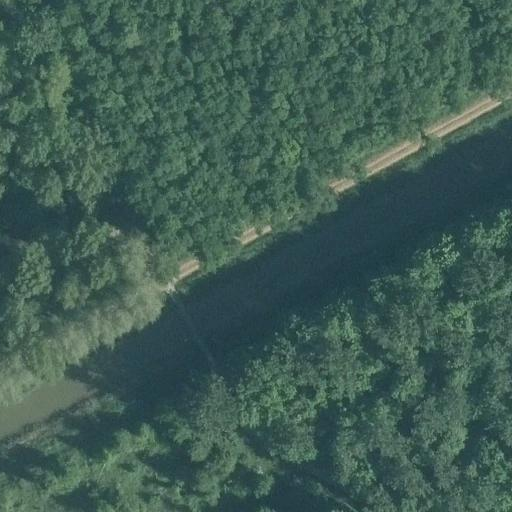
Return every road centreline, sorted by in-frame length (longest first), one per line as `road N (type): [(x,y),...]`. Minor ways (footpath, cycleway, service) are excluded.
road 1 (track): [(511,193),(0,476)]
road 2 (track): [(0,365),(166,273)]
